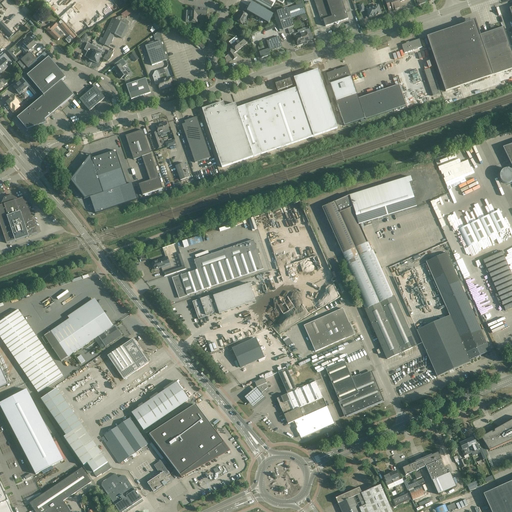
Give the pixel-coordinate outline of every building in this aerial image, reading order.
[(348,19),(341,0),(314,0),(321,21),(323,20),(325,27),(335,24),(338,25),(339,22),(348,19)] [(389,0),(390,0),(389,0),(385,0),(388,11),(392,9),(393,11),(401,8),(399,2),(400,1),(400,2),(405,0),(389,0)] [(264,21),(268,23),(269,26),(276,23),(273,15),(269,12),(252,2),(248,8),(247,11),(264,21)] [(302,4),(284,10),(276,13),(280,22),(283,31),(293,27),(290,19),(305,14),(302,4)] [(364,8),(362,4),(358,5),(360,12),(367,10),(369,17),(381,13),(378,6),(370,8),(369,7),(364,8)] [(123,19),(134,13),(131,8),(121,14),(123,19)] [(187,11),(187,16),(190,16),(189,23),(197,23),(198,16),(199,16),(199,18),(204,19),(204,16),(207,17),(207,15),(207,9),(191,8),(190,11),(187,11)] [(248,15),(241,12),(236,21),(242,25),(248,15)] [(42,19),(37,13),(33,17),(38,22),(42,19)] [(101,38),(99,42),(101,43),(109,47),(115,35),(123,39),(129,26),(128,25),(114,19),(113,18),(107,31),(103,39),(101,38)] [(59,22),(59,23),(61,26),(60,26),(64,30),(66,32),(70,36),(66,40),(68,43),(69,43),(72,41),(76,37),(64,23),(61,20),(59,22)] [(479,36),(474,21),(427,37),(445,92),(511,68),(511,52),(503,27),(479,36)] [(55,22),(46,31),(57,41),(63,34),(61,31),(60,33),(55,28),(58,26),(55,22)] [(298,33),(293,34),(294,38),(295,37),(298,45),(303,44),(303,43),(309,41),(307,35),(311,34),(310,29),(305,31),(306,32),(298,35),(298,33)] [(155,43),(145,47),(152,66),(166,61),(162,46),(164,45),(163,40),(160,34),(157,35),(158,38),(154,39),(155,43)] [(0,36),(0,50),(1,52),(9,45),(0,36)] [(247,43),(242,37),(231,45),(233,47),(230,50),(231,51),(228,54),(233,60),(237,58),(234,54),(236,52),(247,43)] [(282,47),(278,37),(267,41),(269,48),(259,52),(261,58),(270,55),(269,51),(282,47)] [(30,40),(28,38),(22,43),(29,51),(36,45),(31,39),(30,40)] [(411,51),(413,51),(417,49),(422,47),(419,39),(402,45),(404,53),(411,51)] [(98,48),(87,43),(84,50),(87,52),(85,57),(90,60),(97,64),(97,63),(98,63),(100,60),(99,60),(101,54),(103,52),(98,49),(98,48)] [(413,51),(411,51),(414,58),(417,57),(419,63),(422,62),(424,70),(430,68),(424,49),(422,49),(422,48),(417,49),(413,51)] [(108,50),(104,60),(109,62),(113,52),(108,50)] [(21,60),(18,63),(24,70),(27,67),(27,68),(36,60),(30,52),(28,54),(21,60)] [(139,59),(134,53),(130,56),(134,62),(139,59)] [(27,76),(44,96),(61,81),(66,78),(49,57),(27,76)] [(0,74),(10,65),(4,58),(0,62),(0,74)] [(127,64),(122,59),(114,65),(116,68),(114,70),(120,79),(124,77),(125,78),(128,75),(123,67),(127,64)] [(358,99),(347,66),(326,74),(344,126),(365,119),(365,120),(406,106),(399,85),(358,99)] [(424,99),(413,66),(401,70),(412,103),(424,99)] [(165,73),(164,69),(155,72),(153,76),(156,85),(158,84),(160,90),(171,86),(170,83),(171,82),(170,78),(161,81),(159,75),(165,73)] [(294,78),(297,88),(297,87),(314,136),(338,128),(318,70),(294,78)] [(30,83),(23,76),(15,82),(11,85),(20,95),(29,87),(31,85),(30,83)] [(150,93),(146,79),(126,85),(131,100),(150,93)] [(282,93),(281,93),(280,90),(292,86),(290,79),(275,84),(278,94),(254,102),(253,99),(248,100),(250,104),(226,112),(223,102),(202,109),(222,168),(253,157),(261,154),(313,137),(314,136),(297,87),(297,88),(282,93)] [(74,96),(61,81),(44,96),(17,118),(27,130),(46,123),(45,120),(74,96)] [(105,98),(95,86),(80,99),(89,111),(105,98)] [(19,104),(14,98),(12,100),(11,99),(6,103),(11,109),(11,110),(13,112),(19,108),(17,105),(19,104)] [(211,158),(197,117),(184,121),(185,124),(182,125),(195,163),(211,158)] [(162,124),(156,126),(157,131),(156,131),(157,134),(158,133),(169,130),(166,122),(161,124),(162,124)] [(163,189),(143,130),(125,136),(134,160),(142,157),(150,181),(139,184),(143,196),(163,189)] [(511,144),(503,147),(511,165),(511,144)] [(127,185),(116,151),(92,159),(91,157),(89,160),(86,163),(87,163),(85,166),(84,165),(82,169),(80,171),(78,174),(76,177),(76,180),(76,182),(76,184),(78,187),(80,190),(82,193),(84,196),(85,196),(87,199),(86,199),(87,199),(90,198),(95,214),(137,200),(132,183),(127,185)] [(184,163),(175,166),(180,181),(181,180),(182,182),(189,180),(188,178),(189,178),(184,163)] [(508,169),(507,169),(506,169),(505,169),(504,169),(503,170),(502,171),(501,172),(500,173),(500,174),(500,175),(500,176),(500,177),(500,178),(500,179),(501,180),(501,181),(502,182),(503,182),(503,183),(504,183),(505,184),(506,184),(507,184),(508,184),(509,184),(510,183),(511,183),(511,182),(511,181),(511,170),(510,170),(509,169),(508,169)] [(359,226),(360,225),(380,219),(416,208),(410,188),(413,187),(410,177),(349,196),(359,226)] [(18,199),(11,196),(4,198),(1,205),(2,206),(0,206),(0,224),(6,244),(37,234),(25,198),(18,200),(18,199)] [(368,244),(360,225),(359,226),(349,196),(322,209),(343,255),(368,244)] [(499,211),(459,229),(468,247),(507,228),(499,211)] [(257,250),(253,240),(194,260),(198,270),(173,279),(180,298),(187,295),(263,269),(258,254),(260,254),(258,249),(257,250)] [(374,250),(359,257),(380,303),(394,297),(374,250)] [(511,274),(501,251),(483,259),(498,294),(495,295),(502,311),(505,310),(505,311),(511,307),(511,274)] [(442,319),(417,330),(437,376),(470,362),(469,360),(470,360),(475,358),(484,354),(490,351),(472,309),(473,309),(470,303),(469,304),(464,292),(465,292),(463,286),(462,287),(457,276),(458,275),(455,270),(454,270),(447,253),(426,262),(441,296),(449,316),(442,319)] [(186,269),(180,254),(177,255),(181,266),(163,273),(164,277),(186,269)] [(359,257),(344,263),(365,310),(380,303),(359,257)] [(157,261),(153,262),(155,269),(161,267),(169,265),(166,258),(157,261)] [(256,301),(250,284),(209,298),(209,296),(193,302),(198,319),(212,314),(212,313),(218,311),(219,314),(256,301)] [(394,297),(380,303),(365,310),(387,359),(416,346),(394,297)] [(113,327),(112,327),(95,302),(78,313),(77,311),(68,317),(69,319),(42,338),(46,344),(49,342),(62,361),(99,336),(100,337),(96,339),(102,349),(106,346),(122,335),(122,334),(123,334),(120,330),(119,331),(116,325),(113,327)] [(354,335),(343,309),(304,326),(315,352),(354,335)] [(63,376),(18,310),(0,322),(0,335),(39,393),(63,376)] [(287,346),(292,343),(288,337),(283,339),(287,346)] [(264,357),(256,338),(232,349),(241,368),(264,357)] [(133,339),(108,356),(124,380),(149,363),(146,359),(146,357),(146,356),(145,354),(144,354),(143,353),(142,353),(133,339)] [(351,377),(345,362),(326,369),(331,381),(329,382),(332,390),(334,389),(346,417),(383,401),(371,373),(355,379),(354,376),(351,377)] [(0,388),(9,385),(0,365),(0,388)] [(267,383),(264,379),(255,383),(257,387),(258,388),(262,393),(267,388),(265,384),(267,383)] [(177,382),(132,413),(144,430),(189,400),(177,382)] [(334,423),(316,382),(277,399),(288,424),(299,419),(301,424),(297,426),(302,437),(334,423)] [(262,393),(258,388),(246,399),(255,409),(267,398),(262,393)] [(108,463),(82,426),(57,389),(41,400),(66,436),(64,438),(83,465),(87,463),(93,472),(93,473),(94,472),(99,469),(108,463)] [(26,390),(0,403),(0,405),(21,446),(36,475),(63,460),(26,390)] [(214,430),(195,405),(149,435),(180,475),(180,476),(182,478),(183,477),(181,475),(200,461),(203,465),(225,449),(222,444),(224,443),(215,431),(215,430),(214,430)] [(148,445),(134,424),(130,418),(105,436),(109,441),(106,443),(120,464),(148,445)] [(511,420),(482,437),(482,438),(482,439),(488,449),(488,450),(489,450),(490,450),(491,450),(511,440),(511,420)] [(473,437),(466,441),(471,453),(479,449),(477,443),(476,441),(475,442),(474,440),(473,437)] [(466,441),(459,444),(460,446),(461,448),(460,448),(463,457),(467,455),(471,453),(466,441)] [(438,453),(416,462),(419,470),(426,467),(432,481),(438,495),(456,487),(448,469),(445,470),(440,460),(441,460),(438,453)] [(167,463),(164,459),(161,461),(154,465),(160,474),(147,483),(153,492),(163,485),(164,486),(167,484),(166,483),(169,481),(167,477),(170,475),(164,465),(167,463)] [(419,470),(416,462),(409,465),(412,473),(413,473),(413,474),(414,474),(417,479),(422,477),(419,472),(416,473),(416,471),(419,470)] [(111,468),(108,463),(99,469),(94,472),(97,477),(102,473),(103,474),(111,468)] [(412,473),(409,465),(403,468),(406,476),(412,473)] [(82,468),(53,487),(63,501),(91,482),(82,468)] [(390,474),(394,483),(400,480),(398,477),(399,477),(396,471),(390,474)] [(118,478),(115,474),(102,483),(101,486),(115,505),(119,511),(122,511),(142,499),(139,495),(139,496),(136,492),(137,491),(136,490),(135,490),(125,476),(122,475),(118,478)] [(387,486),(394,483),(390,474),(383,477),(386,483),(387,486)] [(492,475),(483,478),(485,483),(493,479),(492,475)] [(418,486),(417,482),(409,485),(406,480),(403,481),(404,483),(406,487),(407,490),(408,490),(408,491),(413,501),(425,496),(420,486),(414,489),(413,488),(418,486)] [(469,491),(479,487),(476,481),(467,486),(469,491)] [(511,511),(511,481),(497,488),(507,511),(511,511)] [(0,511),(11,511),(7,502),(8,502),(1,485),(0,484),(0,511)] [(391,511),(380,486),(362,494),(359,488),(336,498),(341,511),(391,511)] [(63,501),(53,487),(30,503),(35,511),(70,511),(63,501)] [(407,493),(400,496),(403,503),(411,500),(407,493)] [(393,507),(403,503),(400,496),(392,500),(392,501),(391,501),(393,507)]
